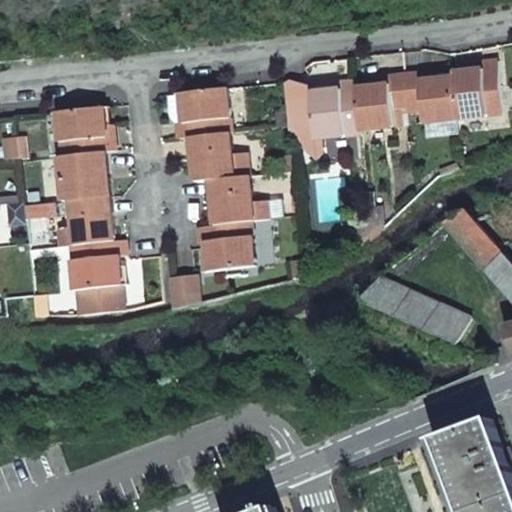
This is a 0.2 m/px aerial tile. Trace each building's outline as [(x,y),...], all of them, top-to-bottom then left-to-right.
[(487,69),(457,72),(458,76),(462,119),(507,114),(501,60),(486,62),(487,69)] [(438,71),(423,72),(424,80),(439,78),(438,71)] [(423,72),(408,75),(412,111),(426,110),(430,137),(464,133),(462,119),(458,76),(439,78),(424,80),(423,72)] [(412,111),(408,75),(393,77),(393,84),(379,86),(360,88),(364,130),(399,127),(397,113),(412,111)] [(393,84),(393,77),(378,78),(379,86),(393,84)] [(360,88),(359,80),(343,82),(344,89),(315,92),(315,97),(291,100),(295,137),(320,134),(321,140),(365,135),(364,130),(360,88)] [(236,134),(231,90),(185,95),(188,124),(181,125),(183,141),(195,139),(236,134)] [(181,93),(171,96),(177,122),(187,119),(181,93)] [(112,137),(110,108),(63,114),(67,158),(112,153),(122,152),(120,136),(112,137)] [(239,134),(236,134),(195,139),(200,183),(206,183),(215,182),(259,176),(256,154),(241,156),(239,134)] [(30,136),(6,138),(8,159),(31,157),(30,136)] [(112,153),(67,158),(65,158),(71,204),(78,203),(117,199),(112,153)] [(261,222),(279,220),(276,201),(261,203),(259,176),(215,182),(221,226),(261,222)] [(66,230),(68,249),(79,248),(122,243),(117,199),(78,203),(81,229),(66,230)] [(28,203),(29,218),(61,217),(60,202),(28,203)] [(445,224),(511,298),(511,256),(470,209),(445,224)] [(265,266),(261,222),(221,226),(210,228),(206,228),(208,243),(215,242),(218,272),(265,266)] [(128,257),(134,257),(132,242),(122,243),(79,248),(85,292),(87,292),(132,287),(128,257)] [(384,274),(366,300),(456,342),(473,316),(384,274)] [(202,275),(175,278),(179,310),(206,306),(202,275)] [(132,287),(87,292),(90,316),(134,311),(132,287)] [(61,294),(65,317),(76,317),(72,293),(61,294)] [(511,511),(511,468),(494,422),(440,442),(466,511),(511,511)]
